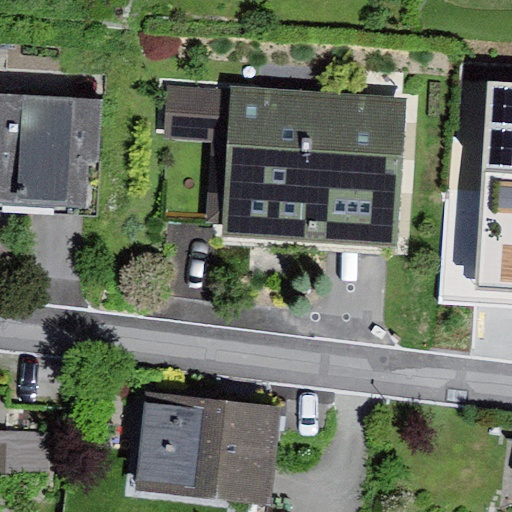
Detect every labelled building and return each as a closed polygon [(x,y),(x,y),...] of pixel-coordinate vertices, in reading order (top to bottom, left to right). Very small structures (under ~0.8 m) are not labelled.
[(511,83),(487,82),(473,290),(511,292),(511,83)] [(411,96),(166,84),(163,140),(230,143),(225,237),(403,246),(411,96)] [(104,104),(0,96),(0,206),(97,213),(104,104)] [(281,413),(149,397),(137,494),(269,510),(281,413)] [(52,434),(0,431),(0,475),(50,477),(52,434)]
